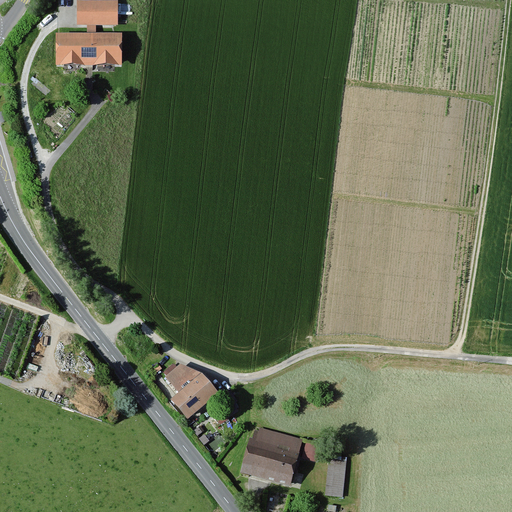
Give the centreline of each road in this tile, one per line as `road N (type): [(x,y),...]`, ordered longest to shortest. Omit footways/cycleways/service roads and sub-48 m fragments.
road 1 (residential): [(126,311),(175,356),(236,379),(338,347),(511,358)]
road 2 (residential): [(126,311),(69,262),(45,190),(45,168),(101,104)]
road 3 (secondary): [(236,511),(102,342)]
road 4 (secondary): [(102,342),(0,204)]
